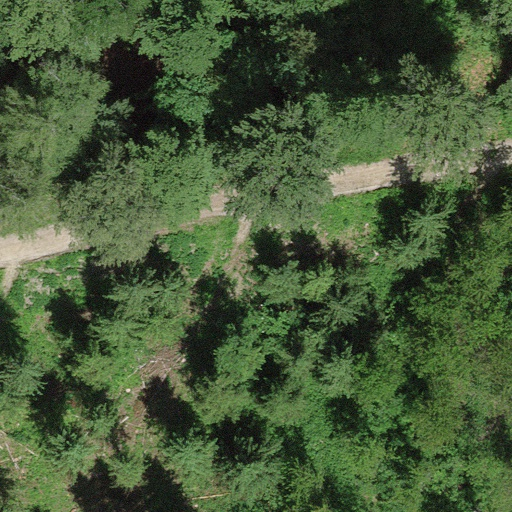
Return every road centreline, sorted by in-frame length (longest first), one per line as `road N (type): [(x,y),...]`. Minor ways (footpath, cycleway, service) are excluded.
road 1 (track): [(0,245),(511,147)]
road 2 (track): [(0,114),(135,0)]
